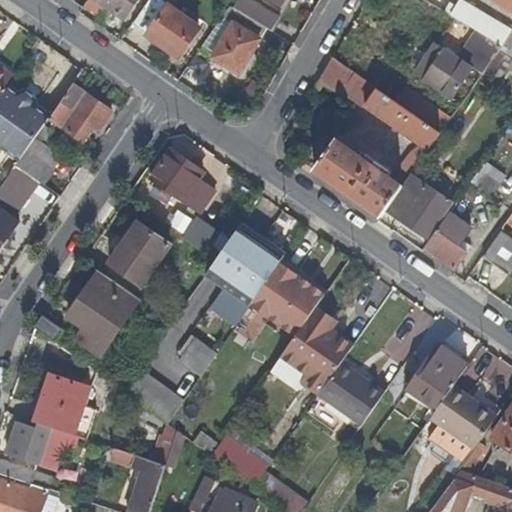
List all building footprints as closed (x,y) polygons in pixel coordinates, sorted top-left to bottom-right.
[(88,0),(83,8),(97,17),(104,7),(123,20),(137,0),(88,0)] [(157,0),(168,10),(176,0),(157,0)] [(249,0),(241,0),(235,10),(267,29),(272,33),(281,19),(249,0)] [(511,12),(511,0),(494,0),(494,1),(511,12)] [(457,4),(450,16),(477,32),(495,43),(507,25),(488,14),(479,17),(457,4)] [(168,10),(147,43),(181,67),(201,35),(168,10)] [(230,26),(213,64),(239,82),(263,46),(230,26)] [(476,72),(482,76),(502,47),(495,43),(477,32),(458,60),(437,46),(417,76),(456,103),(476,72)] [(406,161),(417,168),(441,134),(398,104),(333,59),(318,83),(339,98),(344,91),(395,127),(392,130),(396,133),(399,130),(421,145),(410,155),(406,161)] [(0,94),(6,86),(13,76),(0,67),(0,94)] [(242,96),(256,102),(264,85),(251,78),(242,96)] [(0,147),(20,162),(26,153),(36,139),(49,120),(51,119),(33,106),(16,93),(6,86),(0,94),(0,147)] [(112,113),(73,86),(51,119),(49,120),(61,128),(64,124),(70,129),(68,132),(82,142),(94,126),(99,130),(112,113)] [(18,90),(16,93),(33,106),(35,101),(34,96),(26,91),(18,90)] [(408,91),(398,104),(441,134),(451,120),(408,91)] [(26,153),(51,171),(61,157),(36,139),(26,153)] [(403,188),(392,181),(345,150),(321,182),(383,227),(392,209),(403,188)] [(203,184),(198,180),(202,173),(171,151),(150,180),(163,189),(160,194),(170,201),(173,196),(188,206),(198,213),(214,192),(203,184)] [(51,171),(26,153),(20,162),(17,167),(37,182),(45,187),(54,173),(51,171)] [(417,168),(406,161),(392,181),(403,188),(410,177),(417,168)] [(504,179),(484,164),(469,185),(490,198),(504,179)] [(28,194),(37,182),(17,167),(0,190),(0,244),(18,219),(15,217),(30,195),(28,194)] [(450,206),(410,177),(403,188),(392,209),(403,216),(400,220),(425,240),(450,206)] [(168,225),(183,232),(191,216),(176,209),(168,225)] [(470,228),(449,214),(424,249),(454,270),(467,252),(458,245),(470,228)] [(109,265),(134,283),(163,242),(138,224),(109,265)] [(285,256),(241,225),(215,263),(207,274),(225,287),(251,306),(251,305),(281,262),(285,256)] [(511,265),(511,241),(499,233),(482,257),(507,274),(511,265)] [(169,246),(163,242),(134,283),(140,287),(169,246)] [(251,305),(296,336),(317,306),(326,293),(281,262),(251,305)] [(100,356),(139,301),(127,293),(98,273),(67,315),(84,328),(76,338),(100,356)] [(216,299),(243,317),(251,306),(225,287),(216,299)] [(301,381),(320,394),(342,363),(354,345),(332,329),(338,321),(317,306),(296,336),(282,356),(306,373),(301,381)] [(34,326),(51,338),(58,328),(41,316),(34,326)] [(179,359),(201,376),(217,354),(194,338),(179,359)] [(409,390),(438,410),(455,386),(468,366),(440,346),(409,390)] [(471,364),(492,374),(500,358),(479,348),(471,364)] [(319,395),(349,416),(362,426),(385,393),(342,363),(320,394),(319,395)] [(184,401),(140,370),(124,394),(164,423),(167,425),(184,401)] [(50,376),(34,424),(60,432),(86,441),(96,411),(85,407),(91,389),(50,376)] [(428,438),(465,464),(479,443),(496,420),(476,407),(479,403),(455,386),(438,410),(431,420),(438,424),(428,438)] [(345,422),(349,416),(319,395),(316,401),(345,422)] [(511,409),(492,439),(497,443),(511,452),(511,409)] [(58,439),(60,432),(34,424),(22,420),(21,424),(18,423),(7,457),(39,467),(49,436),(58,439)] [(164,423),(156,447),(171,452),(177,432),(167,425),(164,423)] [(201,432),(193,444),(211,457),(220,445),(201,432)] [(269,467),(226,436),(220,445),(211,457),(255,488),(266,472),(269,467)] [(485,447),(479,443),(465,464),(460,471),(469,474),(483,455),(480,454),(485,447)] [(156,447),(150,462),(166,467),(171,452),(156,447)] [(112,460),(134,468),(144,471),(130,511),(151,511),(166,467),(150,462),(115,450),(112,460)] [(33,486),(37,475),(0,462),(0,475),(16,481),(31,486),(33,486)] [(134,468),(119,511),(130,511),(144,471),(134,468)] [(511,511),(511,489),(480,478),(469,474),(460,471),(451,483),(440,500),(431,511),(430,511),(462,511),(468,494),(486,500),(486,501),(500,506),(497,511),(511,511)] [(302,511),(308,504),(266,472),(255,488),(287,511),(302,511)] [(429,492),(440,500),(451,483),(441,476),(429,492)] [(0,481),(0,511),(42,511),(49,491),(45,490),(39,510),(25,505),(31,486),(16,481),(15,486),(0,481)] [(252,511),(257,502),(222,486),(210,511),(252,511)]
